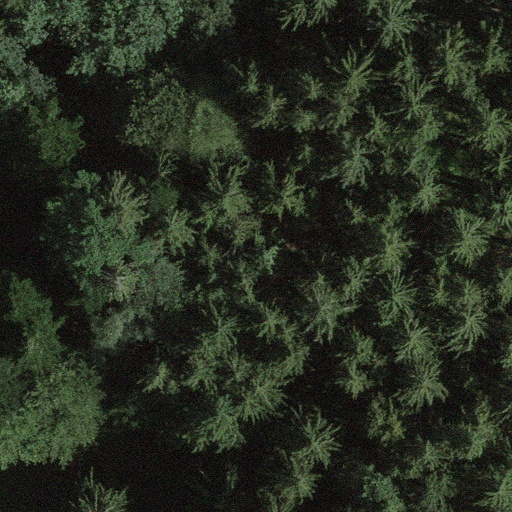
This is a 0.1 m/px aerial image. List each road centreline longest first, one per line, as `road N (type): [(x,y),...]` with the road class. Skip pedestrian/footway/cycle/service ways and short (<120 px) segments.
road 1 (track): [(511,128),(374,268),(174,511)]
road 2 (track): [(0,129),(30,105),(128,70),(419,27)]
